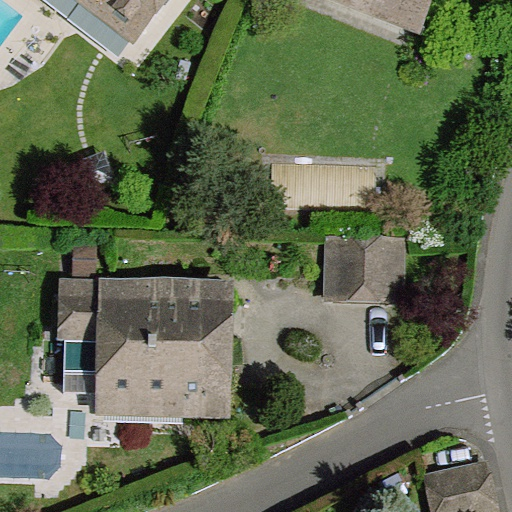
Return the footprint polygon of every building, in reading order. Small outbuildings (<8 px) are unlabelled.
[(166,0),(70,0),(125,47),(166,0)] [(438,0),(317,0),(422,41),(438,0)] [(398,242),(325,239),(323,301),(396,304),(398,242)] [(226,284),(92,283),(91,418),(225,420),(226,284)] [(442,509),(485,506),(482,465),(438,469),(442,509)]
